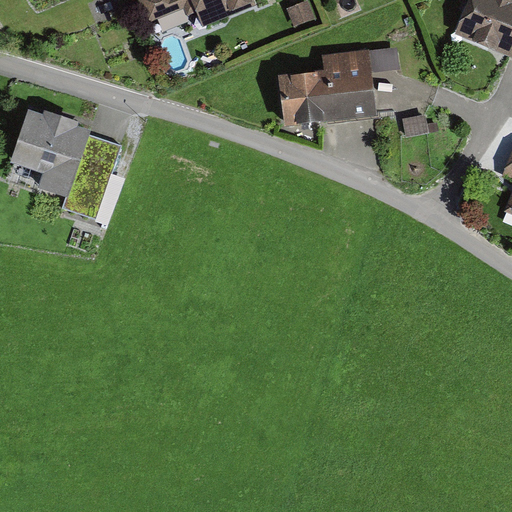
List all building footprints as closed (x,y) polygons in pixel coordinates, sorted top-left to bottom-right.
[(36,0),(39,8),(62,0),(36,0)] [(149,0),(159,23),(191,9),(198,24),(253,0),(149,0)] [(511,0),(473,0),(461,36),(511,53),(511,0)] [(330,78),(294,82),(298,126),(382,118),(376,52),(328,56),(330,78)] [(100,133),(41,115),(25,168),(54,177),(49,194),(79,203),(100,133)] [(429,121),(411,124),(413,138),(431,135),(429,121)]
